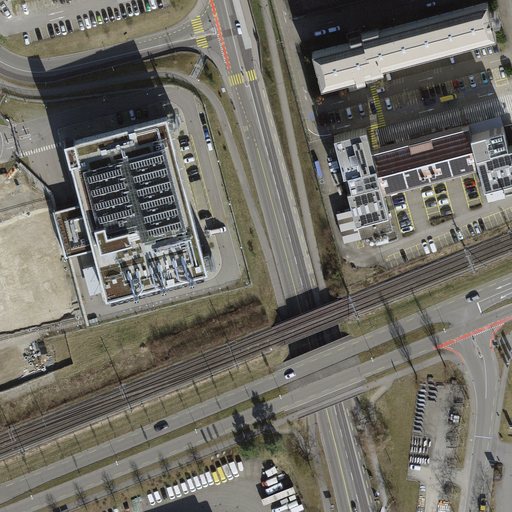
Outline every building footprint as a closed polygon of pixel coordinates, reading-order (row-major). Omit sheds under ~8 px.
[(285,0),(290,16),(295,15),(351,0),(285,0)] [(496,37),(487,2),(380,30),(379,28),(363,32),(363,33),(357,35),(351,37),(351,40),(312,51),(321,87),(357,78),(358,81),(371,78),(375,77),(374,73),(384,70),(383,66),(496,37)] [(75,138),(64,141),(72,170),(73,169),(82,203),(54,210),(66,256),(94,249),(107,297),(208,270),(167,115),(102,132),(101,131),(92,134),(92,135),(76,139),(75,138)] [(490,129),(504,126),(501,116),(487,119),(490,129)] [(490,129),(487,119),(469,124),(372,150),(366,127),(334,135),(344,173),(348,172),(352,186),(348,187),(354,208),(357,220),(388,212),(389,211),(383,189),(386,188),(389,187),(389,188),(473,166),(473,165),(476,164),(479,163),(485,186),(511,179),(511,144),(509,145),(504,126),(490,129)] [(511,194),(511,184),(486,192),(488,200),(511,194)] [(357,222),(389,214),(388,212),(357,220),(354,208),(337,213),(345,242),(361,238),(357,222)] [(393,230),(389,214),(357,222),(361,238),(393,230)]
